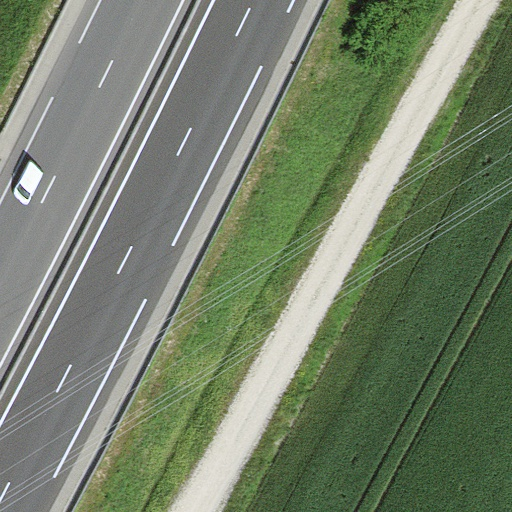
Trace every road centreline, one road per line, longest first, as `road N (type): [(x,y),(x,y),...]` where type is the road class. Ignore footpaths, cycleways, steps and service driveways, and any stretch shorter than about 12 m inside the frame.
road 1 (track): [(208,511),(483,0)]
road 2 (trunk): [(7,511),(267,0)]
road 3 (trunk): [(151,0),(0,303)]
